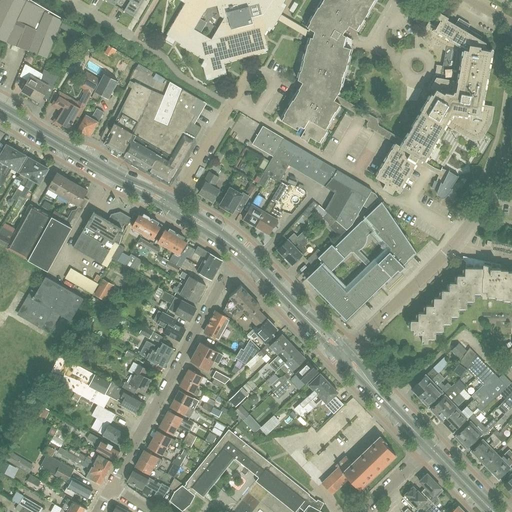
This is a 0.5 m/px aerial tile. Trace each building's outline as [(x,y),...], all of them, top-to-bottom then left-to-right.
[(0,0),(0,39),(29,51),(48,58),(63,19),(30,0),(0,0)] [(130,0),(124,11),(134,17),(144,0),(130,0)] [(177,42),(206,59),(202,66),(204,67),(207,79),(218,76),(217,71),(225,69),(223,62),(269,51),(264,34),(267,30),(270,32),(277,20),(301,34),(306,36),(307,34),(313,36),(314,32),(309,29),(308,31),(293,22),(291,21),(280,14),(286,5),(282,3),(284,0),(181,0),(187,3),(165,40),(173,45),(175,41),(177,42)] [(314,32),(313,36),(313,38),(310,37),(298,80),(303,83),(281,120),(298,130),(300,126),(305,129),(300,138),(308,142),(310,137),(320,143),(328,130),(326,129),(340,104),(369,121),(367,124),(368,127),(396,143),(376,177),(386,183),(383,188),(392,194),(395,189),(399,191),(417,162),(439,175),(436,181),(434,181),(432,188),(438,190),(438,191),(437,192),(437,193),(437,194),(438,195),(438,196),(439,197),(440,197),(441,198),(442,198),(443,198),(444,198),(445,198),(446,197),(446,196),(447,196),(452,200),(457,194),(450,188),(458,177),(448,171),(442,168),(441,170),(435,168),(424,162),(446,125),(454,130),(455,128),(473,138),(481,137),(489,123),(492,109),(482,107),(491,50),(482,49),(485,44),(480,41),(482,37),(474,32),(457,22),(455,25),(447,20),(449,18),(440,13),(437,18),(438,19),(433,26),(429,23),(422,36),(430,47),(435,43),(447,50),(444,68),(442,67),(440,78),(437,77),(431,87),(436,91),(434,95),(432,94),(404,141),(379,126),(377,119),(337,96),(340,91),(352,49),(343,47),(346,36),(344,35),(349,26),(357,31),(375,0),(322,0),(307,27),(309,29),(314,32)] [(64,21),(60,27),(66,30),(69,24),(64,21)] [(136,69),(148,73),(149,70),(139,64),(136,69)] [(26,65),(21,74),(29,79),(22,91),(31,97),(40,82),(42,79),(43,74),(26,65)] [(40,102),(49,87),(50,88),(51,86),(54,87),(59,76),(55,74),(52,78),(43,73),(43,74),(42,79),(40,82),(31,97),(32,97),(31,99),(37,103),(38,101),(40,102)] [(69,102),(71,99),(60,93),(53,105),(63,111),(57,121),(69,128),(72,124),(73,124),(74,123),(73,122),(77,115),(79,117),(91,93),(92,93),(99,80),(87,73),(79,86),(86,89),(79,103),(77,107),(69,102)] [(118,82),(105,74),(95,92),(108,99),(118,82)] [(135,82),(134,84),(130,81),(127,87),(132,89),(104,144),(169,183),(201,128),(192,122),(195,116),(196,116),(199,111),(198,111),(200,107),(202,109),(205,104),(203,103),(204,102),(170,82),(164,96),(152,91),(153,91),(135,82)] [(85,115),(77,129),(90,137),(98,122),(104,113),(97,109),(91,118),(85,115)] [(263,126),(252,144),(273,157),(264,172),(270,176),(279,181),(288,165),(335,193),(325,211),(328,213),(336,220),(347,229),(352,225),(363,206),(371,191),(372,190),(322,161),(263,126)] [(0,178),(16,151),(13,149),(14,148),(9,145),(8,146),(7,146),(0,157),(0,160),(4,163),(0,169),(0,178)] [(0,185),(2,186),(7,177),(12,168),(17,170),(26,156),(24,156),(25,154),(21,152),(20,153),(16,151),(0,178),(0,185)] [(24,188),(38,164),(35,162),(36,160),(31,158),(30,159),(29,158),(21,172),(20,172),(17,178),(22,181),(20,185),(24,188)] [(264,158),(259,167),(264,171),(270,161),(264,158)] [(24,199),(29,189),(35,180),(40,183),(48,169),(47,168),(47,167),(43,164),(42,166),(38,164),(24,188),(22,192),(19,197),(24,199)] [(219,190),(215,188),(213,187),(219,178),(210,172),(200,188),(202,189),(200,193),(213,201),(219,190)] [(264,172),(258,183),(264,187),(270,176),(264,172)] [(59,195),(68,179),(57,173),(48,189),(59,195)] [(69,200),(78,185),(68,179),(59,195),(69,200)] [(270,215),(279,198),(287,185),(281,182),(264,212),(257,227),(269,234),(277,220),(270,215)] [(88,191),(78,185),(69,200),(79,206),(84,198),(88,191)] [(231,212),(232,212),(239,201),(245,205),(250,197),(243,193),(242,195),(230,188),(220,205),(225,208),(226,210),(229,212),(231,212)] [(16,202),(19,197),(22,192),(17,189),(11,199),(16,202)] [(371,191),(363,206),(369,209),(379,199),(376,194),(371,191)] [(266,200),(263,198),(258,195),(249,211),(244,219),(244,220),(244,219),(248,222),(249,224),(250,225),(252,226),(254,227),(256,226),(257,227),(264,212),(260,210),(266,200)] [(18,208),(23,200),(19,197),(14,206),(18,208)] [(307,219),(309,216),(319,205),(314,201),(302,214),(307,219)] [(338,308),(341,310),(344,311),(347,311),(351,310),(354,309),(356,307),(377,288),(378,288),(379,288),(380,288),(398,270),(400,272),(405,267),(403,265),(416,252),(382,201),(334,247),(332,244),(318,258),(323,263),(306,279),(316,289),(318,286),(320,289),(319,290),(324,295),(324,294),(336,306),(338,308)] [(52,206),(45,202),(42,207),(49,211),(52,206)] [(52,216),(51,216),(31,204),(6,248),(28,260),(52,216)] [(79,206),(77,210),(74,211),(73,211),(69,219),(66,223),(69,225),(73,227),(84,209),(79,206)] [(117,243),(122,234),(132,218),(121,212),(112,214),(108,220),(94,212),(74,248),(107,267),(112,258),(119,244),(117,243)] [(143,233),(152,218),(144,214),(143,216),(140,213),(132,227),(143,233)] [(67,236),(72,228),(52,217),(47,225),(67,236)] [(154,239),(156,235),(161,226),(158,224),(159,223),(152,218),(143,233),(154,239)] [(330,226),(329,227),(339,237),(347,229),(336,220),(330,226)] [(63,245),(67,236),(47,225),(43,234),(63,245)] [(0,230),(0,243),(6,246),(13,233),(2,227),(0,230)] [(169,248),(177,233),(170,229),(169,231),(166,229),(158,242),(169,248)] [(172,250),(180,254),(187,241),(184,239),(184,238),(177,233),(169,248),(172,250)] [(58,253),(63,245),(43,234),(38,242),(58,253)] [(285,257),(303,240),(300,236),(296,239),(292,236),(278,249),(285,257)] [(153,245),(141,238),(138,243),(150,250),(153,245)] [(306,252),(302,247),(307,243),(303,240),(285,257),(293,265),(303,255),(302,255),(306,252)] [(53,262),(58,253),(38,242),(33,251),(53,262)] [(119,244),(112,258),(113,259),(117,261),(125,248),(119,244)] [(158,255),(161,250),(153,245),(150,250),(158,255)] [(193,248),(188,246),(187,245),(183,253),(188,256),(193,248)] [(202,263),(217,271),(223,261),(198,246),(195,252),(205,258),(202,263)] [(33,251),(28,260),(48,272),(53,262),(33,251)] [(320,256),(315,251),(307,259),(312,263),(320,256)] [(140,259),(131,254),(124,265),(133,270),(140,259)] [(174,254),(170,261),(176,264),(180,257),(174,254)] [(163,258),(162,257),(160,260),(159,262),(176,272),(179,267),(163,258)] [(511,272),(508,272),(508,270),(500,270),(500,269),(491,268),(491,267),(484,265),(484,262),(475,260),(473,266),(473,268),(465,268),(465,275),(458,275),(457,283),(450,283),(450,290),(442,290),(442,298),(434,298),(434,305),(427,305),(426,313),(419,313),(419,320),(411,320),(411,329),(414,329),(414,334),(422,334),(422,343),(428,343),(428,338),(436,338),(436,331),(443,331),(444,323),(451,323),(451,315),(459,316),(459,308),(467,308),(467,301),(474,301),(475,293),(482,293),(482,291),(487,291),(487,296),(495,296),(495,298),(502,298),(502,300),(510,300),(510,302),(511,301),(511,347),(508,352),(511,355),(511,365),(511,366),(511,367),(511,272)] [(212,280),(217,271),(202,263),(200,267),(197,272),(212,280)] [(71,269),(65,278),(92,293),(97,284),(71,269)] [(206,286),(197,281),(191,277),(182,272),(180,277),(185,279),(183,284),(201,294),(206,286)] [(37,326),(38,326),(44,330),(50,333),(60,314),(71,321),(84,299),(46,277),(37,293),(31,290),(28,295),(28,296),(18,313),(38,325),(37,326)] [(113,284),(104,280),(95,295),(102,299),(108,289),(110,290),(113,284)] [(201,294),(183,284),(180,282),(177,288),(175,287),(172,291),(181,295),(196,303),(201,294)] [(237,311),(240,307),(250,317),(258,325),(265,318),(258,310),(261,307),(258,304),(252,298),(241,287),(230,297),(227,304),(224,310),(222,314),(230,319),(233,314),(233,315),(237,311)] [(171,304),(169,310),(174,312),(174,313),(190,321),(196,308),(182,301),(183,301),(164,291),(160,298),(171,304)] [(144,301),(154,306),(156,302),(147,296),(144,301)] [(97,317),(102,320),(108,309),(103,306),(97,317)] [(185,329),(171,322),(173,318),(159,311),(153,321),(167,328),(164,333),(179,341),(185,329)] [(222,314),(215,311),(204,332),(219,340),(230,319),(222,314)] [(259,336),(266,343),(274,335),(272,334),(277,330),(267,320),(251,336),(254,339),(259,336)] [(159,342),(162,336),(143,325),(140,331),(159,342)] [(278,354),(290,343),(282,335),(268,347),(272,351),(274,349),(277,353),(278,354)] [(170,358),(174,350),(161,342),(159,346),(148,340),(145,346),(147,347),(170,358)] [(246,364),(261,351),(251,340),(244,351),(241,350),(236,358),(246,364)] [(196,352),(213,361),(218,352),(201,343),(196,352)] [(298,352),(290,343),(278,354),(277,356),(277,357),(274,360),(275,362),(271,367),(276,372),(280,368),(286,363),(298,352)] [(467,351),(459,343),(452,350),(460,358),(467,351)] [(170,358),(147,347),(145,346),(141,353),(148,356),(147,358),(165,368),(170,358)] [(467,368),(476,354),(469,347),(458,365),(464,372),(466,369),(467,368)] [(261,351),(246,364),(250,368),(264,354),(261,351)] [(208,370),(213,361),(196,352),(191,361),(208,370)] [(295,371),(294,370),(305,359),(304,357),(304,356),(304,355),(301,352),(300,352),(299,353),(298,352),(286,363),(280,368),(284,372),(278,378),(279,379),(271,387),(275,391),(285,382),(289,378),(288,378),(295,371)] [(119,385),(104,377),(103,379),(76,365),(77,364),(60,354),(49,378),(75,392),(94,402),(98,405),(99,405),(105,394),(117,401),(120,396),(125,399),(121,405),(135,413),(135,412),(137,413),(140,407),(139,406),(141,401),(134,397),(134,396),(118,387),(119,385)] [(475,377),(484,363),(476,354),(467,368),(475,377)] [(439,362),(444,367),(449,362),(444,357),(439,362)] [(129,384),(125,382),(122,387),(134,394),(137,388),(144,392),(151,380),(144,376),(147,370),(134,362),(129,371),(134,374),(129,384)] [(313,364),(312,365),(308,362),(301,369),(290,380),(293,383),(294,384),(299,389),(306,383),(310,379),(317,372),(317,371),(318,369),(313,364)] [(483,385),(495,374),(484,363),(475,377),(483,385)] [(422,400),(440,383),(441,382),(437,378),(440,376),(433,368),(412,389),(417,394),(422,400)] [(199,385),(200,382),(204,384),(207,379),(189,369),(184,378),(199,385)] [(215,370),(211,376),(213,377),(226,384),(231,379),(215,370)] [(500,394),(507,387),(495,374),(483,385),(472,396),(473,398),(460,411),(457,407),(442,421),(453,432),(466,420),(472,414),(478,408),(481,412),(494,400),(500,394)] [(311,400),(329,384),(325,380),(326,379),(322,375),(321,376),(320,375),(309,385),(313,389),(312,390),(313,391),(308,397),(306,395),(299,403),(300,404),(303,407),(311,400)] [(226,384),(213,377),(211,382),(221,388),(226,384)] [(199,385),(184,378),(180,386),(197,396),(199,392),(196,390),(199,385)] [(275,391),(273,393),(278,398),(280,396),(289,387),(285,382),(275,391)] [(444,394),(451,386),(448,383),(444,387),(440,383),(422,400),(428,406),(442,392),(444,394)] [(505,400),(511,393),(511,383),(507,387),(500,394),(505,400)] [(323,399),(326,403),(337,392),(336,391),(337,390),(333,386),(332,387),(329,384),(311,400),(315,404),(320,399),(321,400),(323,399)] [(459,394),(461,392),(454,384),(451,386),(444,394),(445,395),(431,409),(437,415),(459,394)] [(195,410),(200,401),(180,390),(175,399),(195,410)] [(230,400),(236,406),(246,397),(240,390),(230,400)] [(94,402),(75,392),(71,399),(77,402),(79,399),(92,406),(94,402)] [(511,407),(511,393),(505,400),(497,407),(505,415),(511,407)] [(457,407),(456,407),(464,400),(459,394),(437,415),(442,421),(457,407)] [(257,396),(256,395),(252,395),(249,397),(249,401),(252,404),(256,404),(259,402),(259,398),(257,396)] [(343,404),(340,402),(336,397),(327,406),(334,413),(343,404)] [(206,403),(213,407),(216,402),(209,398),(206,403)] [(195,410),(175,399),(170,407),(190,418),(195,410)] [(213,407),(206,403),(205,402),(202,408),(210,412),(213,407)] [(302,409),(303,407),(300,404),(295,409),(301,416),(305,412),(302,409)] [(40,405),(34,416),(43,421),(49,411),(40,405)] [(115,414),(99,405),(98,405),(92,414),(104,421),(101,425),(103,426),(99,432),(104,434),(103,435),(109,438),(118,443),(121,438),(122,439),(124,434),(123,433),(124,432),(109,423),(115,414)] [(250,415),(241,406),(235,411),(244,421),(250,415)] [(164,419),(178,427),(180,423),(183,425),(186,420),(169,411),(164,419)] [(457,436),(455,438),(460,444),(465,439),(481,423),(472,414),(466,420),(469,423),(456,435),(457,436)] [(250,415),(244,421),(255,433),(262,427),(250,415)] [(176,431),(178,427),(164,419),(159,427),(177,437),(179,433),(176,431)] [(267,436),(277,427),(270,420),(261,428),(267,436)] [(465,439),(460,444),(463,446),(465,449),(467,447),(468,448),(482,434),(483,435),(496,424),(492,420),(485,427),(481,423),(465,439)] [(223,430),(215,425),(212,431),(220,436),(223,430)] [(502,431),(501,432),(502,433),(503,434),(509,427),(508,425),(507,425),(502,431)] [(61,431),(58,429),(54,436),(51,442),(61,447),(61,446),(68,435),(61,431)] [(256,481),(293,511),(295,511),(299,508),(304,511),(303,511),(321,511),(320,511),(324,503),(318,500),(317,502),(309,495),(229,430),(186,483),(187,483),(184,487),(182,485),(175,492),(174,491),(174,492),(170,501),(182,511),(190,505),(191,505),(191,504),(195,495),(197,492),(204,498),(205,497),(204,496),(234,459),(235,460),(235,459),(259,478),(256,481)] [(175,440),(166,435),(158,431),(153,439),(167,447),(169,443),(173,445),(175,440)] [(497,437),(499,434),(496,431),(484,442),(483,440),(471,451),(477,457),(497,437)] [(492,450),(501,442),(502,443),(507,438),(501,432),(499,434),(497,437),(477,457),(478,457),(480,459),(479,461),(482,464),(484,463),(486,465),(496,454),(492,450)] [(119,449),(90,433),(87,439),(99,445),(96,451),(97,451),(114,460),(113,460),(114,461),(120,450),(119,449)] [(191,447),(196,437),(188,433),(183,442),(191,447)] [(349,479),(353,483),(360,490),(366,485),(365,484),(396,455),(385,444),(386,443),(380,437),(353,463),(346,456),(336,466),(338,468),(322,483),(332,494),(349,479)] [(165,451),(167,447),(153,439),(148,448),(166,457),(168,453),(165,451)] [(107,474),(84,461),(70,453),(68,451),(60,448),(58,452),(72,460),(81,465),(81,464),(82,465),(90,470),(87,477),(92,480),(101,484),(107,474)] [(95,462),(86,457),(70,448),(68,451),(70,453),(84,461),(107,474),(113,462),(99,455),(95,462)] [(145,450),(140,458),(154,466),(158,468),(162,460),(145,450)] [(511,455),(511,452),(509,450),(501,458),(496,454),(486,465),(493,473),(511,455)] [(9,452),(4,461),(6,462),(14,466),(29,474),(33,466),(9,452)] [(67,482),(74,469),(47,453),(39,466),(67,482)] [(185,457),(181,455),(178,453),(172,463),(179,467),(185,457)] [(509,466),(511,462),(511,455),(493,473),(494,474),(493,476),(497,480),(510,468),(509,466)] [(152,470),(154,466),(140,458),(136,467),(153,476),(155,472),(152,470)] [(1,471),(9,475),(14,466),(6,462),(1,471)] [(174,477),(179,467),(172,463),(167,473),(174,477)] [(161,484),(143,474),(134,469),(128,482),(128,481),(142,489),(145,484),(157,492),(155,495),(162,500),(169,487),(162,483),(161,484)] [(437,497),(434,494),(441,488),(427,474),(426,476),(425,475),(420,479),(421,480),(420,481),(425,487),(421,492),(429,500),(435,506),(439,502),(437,497)] [(38,486),(41,481),(29,475),(27,480),(38,486)] [(87,499),(88,498),(93,489),(72,478),(64,492),(73,496),(75,492),(87,499)] [(169,487),(169,488),(173,490),(181,483),(174,478),(169,488),(169,487)] [(418,491),(417,492),(413,488),(412,489),(411,488),(406,493),(407,494),(403,497),(412,507),(415,505),(418,508),(420,506),(425,511),(424,511),(441,511),(435,506),(429,500),(421,492),(420,493),(418,491)] [(23,506),(30,510),(33,511),(39,511),(43,507),(24,497),(20,504),(23,506)] [(69,511),(86,511),(88,509),(68,498),(65,503),(66,504),(63,509),(69,511)]
